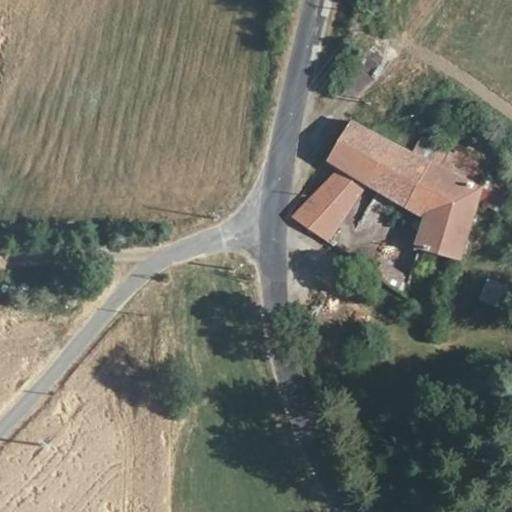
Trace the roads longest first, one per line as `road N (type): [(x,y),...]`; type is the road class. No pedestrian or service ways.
road 1 (unclassified): [(275,216),(151,265),(0,430)]
road 2 (tertiary): [(275,216),(274,286),(286,361),(352,511)]
road 3 (tertiary): [(315,0),(275,216)]
